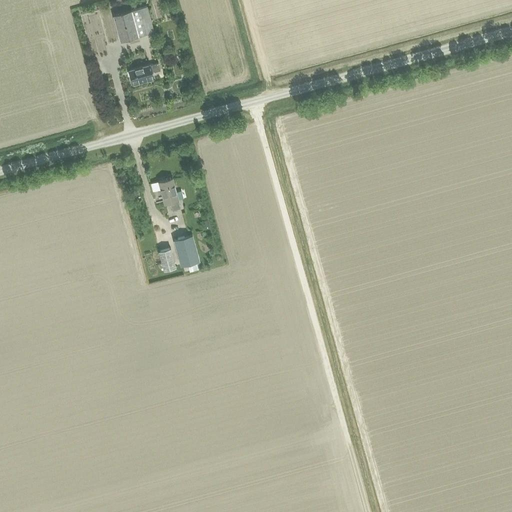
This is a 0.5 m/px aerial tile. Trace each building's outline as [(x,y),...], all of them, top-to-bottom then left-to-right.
[(119,41),(153,32),(146,6),(112,15),(112,16),(113,16),(120,41),(119,41)] [(152,72),(160,70),(158,62),(150,64),(129,70),(132,83),(154,78),(152,72)] [(172,177),(158,181),(164,204),(170,202),(172,210),(180,208),(178,200),(172,177)] [(151,190),(159,187),(157,179),(149,181),(151,190)] [(192,234),(173,239),(181,265),(199,260),(192,234)] [(158,251),(164,270),(175,267),(170,248),(158,251)]
